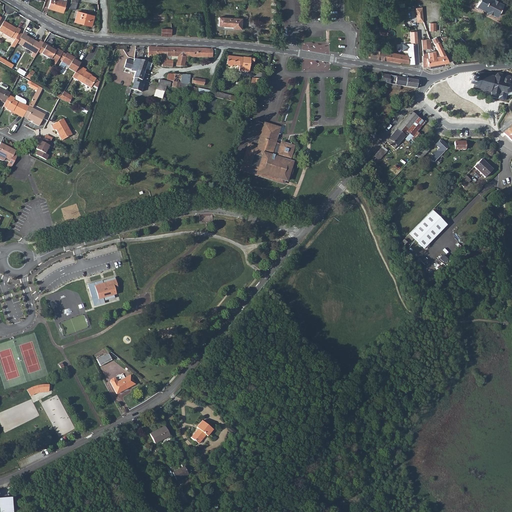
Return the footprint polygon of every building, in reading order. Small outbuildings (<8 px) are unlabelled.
[(58,0),(50,0),(48,8),(62,13),(65,2),(58,0)] [(71,0),(68,9),(74,11),(77,0),(71,0)] [(496,0),(476,0),(474,5),(495,16),(502,3),(496,0)] [(74,22),(91,27),(94,17),(77,12),(74,22)] [(218,26),(232,27),(232,29),(241,29),(241,19),(219,18),(218,26)] [(0,26),(0,31),(10,38),(11,37),(14,39),(11,44),(14,46),(16,43),(22,33),(19,31),(20,29),(17,27),(16,28),(3,21),(0,26)] [(16,43),(32,52),(30,55),(34,58),(37,52),(42,43),(39,41),(37,42),(25,35),(27,33),(23,31),(22,33),(16,43)] [(408,51),(418,50),(416,31),(410,32),(410,44),(407,44),(408,51)] [(422,35),(423,49),(430,48),(429,34),(422,35)] [(434,42),(438,51),(443,50),(440,43),(438,38),(433,40),(434,42)] [(37,52),(50,59),(49,61),(55,64),(58,59),(62,52),(56,49),(55,50),(42,43),(37,52)] [(148,55),(149,55),(162,56),(163,46),(148,46),(148,55)] [(161,67),(172,67),(172,60),(167,60),(168,47),(163,46),(162,56),(161,67)] [(167,60),(172,60),(175,60),(175,56),(177,56),(177,47),(168,47),(167,60)] [(177,66),(187,67),(187,65),(184,65),(184,61),(187,61),(188,57),(189,47),(177,47),(177,56),(177,60),(177,66)] [(188,57),(212,58),(212,48),(189,47),(188,57)] [(369,58),(386,61),(387,54),(385,54),(385,51),(368,48),(366,57),(369,58)] [(402,63),(408,64),(408,63),(419,63),(418,50),(408,51),(408,54),(403,54),(402,63)] [(438,51),(440,55),(441,55),(443,63),(448,62),(443,50),(438,51)] [(386,61),(402,63),(403,54),(396,53),(388,51),(387,54),(386,61)] [(422,66),(426,66),(437,64),(435,51),(428,52),(428,55),(422,56),(422,66)] [(435,51),(437,64),(443,63),(441,55),(440,55),(438,51),(435,51)] [(65,55),(62,52),(58,59),(62,61),(59,66),(63,69),(65,64),(68,66),(67,68),(74,73),(79,65),(80,64),(75,61),(73,60),(74,58),(66,54),(65,55)] [(226,65),(238,66),(237,71),(247,73),(249,62),(253,63),(253,59),(227,55),(226,65)] [(138,59),(133,58),(133,61),(126,59),(123,67),(130,69),(130,71),(134,72),(135,70),(138,59)] [(135,70),(144,73),(145,69),(149,70),(151,63),(147,62),(138,59),(135,70)] [(72,77),(90,88),(95,79),(91,76),(91,75),(85,71),(86,69),(79,65),(74,73),(72,77)] [(34,72),(30,70),(26,78),(29,80),(34,72)] [(130,89),(140,92),(142,84),(137,83),(138,79),(145,81),(146,81),(147,80),(148,75),(148,74),(144,73),(135,70),(134,72),(132,79),(133,79),(130,89)] [(468,81),(470,82),(469,84),(472,85),(472,89),(489,94),(491,97),(502,100),(504,99),(505,96),(506,96),(506,94),(508,95),(511,93),(511,84),(510,83),(510,82),(508,81),(509,79),(508,76),(503,75),(501,77),(500,75),(496,73),(494,77),(476,73),(475,76),(471,75),(471,77),(469,76),(468,81)] [(166,79),(172,81),(180,83),(181,75),(168,74),(166,79)] [(381,74),(380,82),(369,80),(369,85),(399,90),(400,86),(415,88),(417,80),(381,74)] [(179,89),(190,91),(191,87),(188,87),(190,75),(181,75),(180,83),(179,89)] [(250,84),(254,84),(253,89),(258,90),(260,80),(252,78),(250,84)] [(155,96),(161,98),(162,97),(166,86),(169,87),(170,83),(169,82),(159,79),(158,84),(157,84),(155,89),(157,90),(155,96)] [(171,87),(179,89),(180,83),(172,81),(171,87)] [(5,103),(9,95),(10,93),(0,87),(0,99),(1,100),(1,102),(5,103)] [(23,117),(27,119),(27,118),(32,121),(32,123),(39,126),(44,115),(32,109),(42,89),(41,88),(38,87),(36,90),(28,107),(23,117)] [(190,91),(205,95),(209,96),(210,91),(191,87),(190,91)] [(209,96),(235,102),(236,97),(210,91),(209,96)] [(59,99),(63,101),(69,103),(61,98),(65,93),(63,92),(60,97),(59,99)] [(61,98),(69,103),(72,98),(69,96),(70,96),(65,93),(61,98)] [(3,107),(6,109),(5,110),(11,112),(11,111),(20,115),(25,105),(18,101),(17,102),(14,101),(14,98),(9,95),(5,103),(3,107)] [(14,98),(14,101),(17,102),(18,101),(25,105),(25,103),(24,101),(16,96),(14,98)] [(11,112),(22,118),(23,117),(28,107),(25,105),(20,115),(11,111),(11,112)] [(386,141),(394,148),(405,136),(407,137),(405,139),(408,142),(410,139),(416,144),(429,128),(410,112),(386,141)] [(51,126),(54,130),(56,130),(62,140),(72,135),(63,120),(51,126)] [(240,169),(259,175),(260,171),(284,179),(285,180),(288,177),(291,174),(292,171),(292,168),(292,164),(292,161),(286,159),(287,157),(289,157),(293,145),(289,144),(281,142),(280,143),(274,141),(279,127),(264,123),(259,138),(263,139),(262,141),(258,140),(256,147),(248,145),(245,153),(247,154),(246,158),(243,157),(240,169)] [(511,126),(503,133),(511,140),(511,139),(511,126)] [(43,138),(41,142),(40,141),(36,149),(38,151),(36,155),(46,160),(48,155),(45,154),(49,146),(52,148),(54,144),(50,142),(43,139),(43,138)] [(415,155),(420,159),(430,149),(428,147),(433,142),(430,139),(415,155)] [(448,147),(440,139),(435,144),(438,148),(432,154),(429,157),(433,162),(442,153),(445,150),(445,149),(447,148),(448,147)] [(454,141),(454,149),(465,149),(465,141),(454,141)] [(0,154),(5,158),(9,160),(7,165),(11,167),(16,158),(13,156),(15,151),(0,143),(0,142),(0,154)] [(369,162),(374,166),(387,150),(382,146),(369,162)] [(473,167),(484,178),(492,170),(481,159),(473,167)] [(259,175),(283,183),(284,179),(260,171),(259,175)] [(458,183),(463,187),(470,180),(465,175),(458,183)] [(431,210),(404,239),(408,243),(413,238),(422,247),(445,224),(435,215),(431,210)] [(413,262),(420,268),(423,264),(417,259),(413,262)] [(113,278),(87,286),(93,306),(103,303),(102,301),(113,298),(112,296),(114,295),(113,289),(116,288),(113,278)] [(81,315),(58,323),(62,336),(85,328),(81,315)] [(96,359),(100,366),(112,360),(108,353),(96,359)] [(109,381),(116,394),(135,384),(130,375),(117,381),(115,379),(113,378),(110,379),(109,381)] [(28,389),(33,397),(34,397),(37,395),(41,394),(43,394),(45,394),(47,394),(49,394),(50,384),(48,384),(45,384),(42,384),(40,385),(37,385),(35,386),(32,387),(30,388),(28,389)] [(191,438),(198,444),(205,435),(207,436),(212,430),(202,421),(196,428),(198,429),(191,438)] [(150,434),(155,444),(170,435),(164,426),(150,434)] [(172,473),(176,481),(188,475),(184,467),(172,473)] [(180,505),(187,502),(182,493),(175,497),(180,505)] [(12,497),(0,497),(0,511),(11,511),(13,511),(12,497)]
